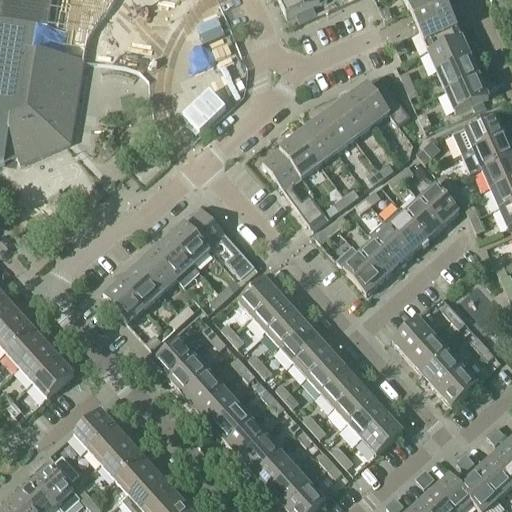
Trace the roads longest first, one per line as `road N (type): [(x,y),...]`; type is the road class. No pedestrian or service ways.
road 1 (residential): [(40,297),(118,225),(143,221),(207,163)]
road 2 (residential): [(223,511),(115,384)]
road 3 (residential): [(359,343),(472,245)]
road 4 (residential): [(446,446),(359,343)]
road 5 (residential): [(289,260),(207,163)]
